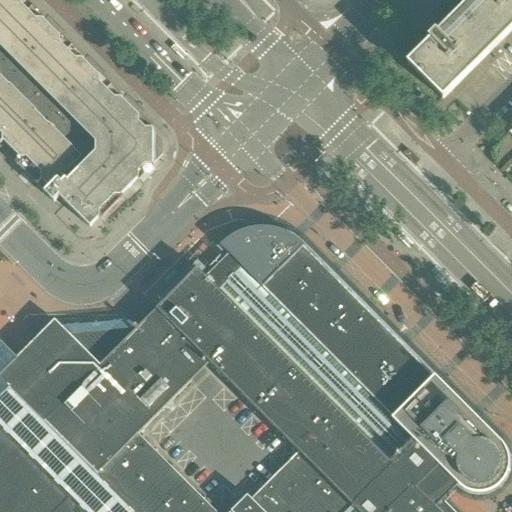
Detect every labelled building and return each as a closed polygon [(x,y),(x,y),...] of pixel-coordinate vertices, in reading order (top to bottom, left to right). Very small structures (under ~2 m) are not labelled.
[(0,0),(0,143),(3,141),(18,157),(13,162),(17,165),(16,166),(17,167),(17,166),(25,173),(24,174),(25,175),(26,174),(33,181),(32,182),(33,183),(34,182),(37,185),(42,180),(49,187),(43,193),(54,203),(60,196),(64,200),(62,201),(89,228),(98,220),(99,220),(100,219),(99,219),(102,216),(99,213),(106,205),(107,206),(108,205),(107,205),(115,197),(118,200),(121,197),(121,198),(122,197),(122,196),(137,181),(138,181),(139,180),(138,180),(138,179),(138,174),(138,173),(145,166),(146,167),(151,167),(151,166),(152,167),(153,166),(152,166),(162,155),(162,142),(152,132),(153,131),(152,130),(151,131),(151,130),(146,130),(145,131),(138,123),(141,120),(138,117),(139,117),(138,116),(137,116),(121,101),(122,100),(121,99),(121,100),(118,97),(115,100),(107,92),(108,92),(107,91),(106,92),(99,84),(102,81),(99,78),(100,77),(99,77),(98,77),(83,62),(83,61),(82,60),(82,61),(79,58),(76,61),(68,54),(69,53),(67,51),(67,52),(59,45),(62,42),(59,38),(60,38),(59,37),(58,38),(43,22),(44,21),(43,21),(42,21),(39,18),(36,21),(28,14),(29,13),(28,12),(28,13),(20,5),(20,0),(0,0)] [(511,0),(471,0),(436,35),(433,32),(426,39),(429,42),(406,65),(442,101),(452,90),(461,81),(468,74),(476,66),(484,58),(503,40),(511,32),(511,30),(511,0)] [(228,255),(260,287),(271,277),(289,238),(283,235),(277,233),(275,232),(269,231),(263,231),(261,231),(255,231),(247,233),(241,235),(235,238),(234,238),(228,242),(224,246),(222,248),(229,255),(228,255)] [(260,287),(292,319),(333,279),(300,246),(296,242),(289,238),(271,277),(260,287)] [(298,453),(288,464),(336,511),(346,511),(393,466),(347,420),(349,418),(208,276),(207,276),(198,267),(191,275),(147,319),(138,328),(98,367),(152,422),(174,399),(168,393),(184,377),(190,383),(191,382),(192,381),(199,374),(208,365),(209,364),(298,453)] [(292,319),(318,345),(358,304),(333,279),(292,319)] [(318,345),(349,377),(390,336),(358,304),(318,345)] [(15,398),(41,425),(98,367),(61,328),(60,327),(61,327),(54,321),(15,361),(21,367),(2,385),(15,398)] [(98,367),(138,328),(130,321),(61,327),(60,327),(61,328),(98,367)] [(349,377),(368,396),(389,375),(383,368),(403,349),(390,336),(349,377)] [(368,396),(394,421),(435,381),(403,349),(383,368),(389,375),(368,396)] [(41,425),(88,471),(136,423),(143,430),(152,422),(98,367),(41,425)] [(174,399),(190,383),(184,377),(168,393),(174,399)] [(435,381),(394,421),(428,455),(457,484),(458,483),(459,485),(464,489),(470,491),(472,491),(478,492),(485,491),(486,491),(492,488),(498,485),(499,483),(503,478),(505,472),(506,470),(506,464),(506,458),(505,456),(503,450),(499,445),(467,413),(466,412),(435,381)] [(88,471),(105,488),(148,446),(138,435),(143,430),(136,423),(88,471)] [(0,429),(0,466),(19,448),(0,429)] [(21,446),(19,448),(0,466),(0,511),(4,511),(46,471),(21,446)] [(105,488),(128,511),(133,511),(174,471),(148,446),(105,488)] [(336,511),(288,464),(275,476),(311,511),(336,511)] [(30,511),(59,484),(46,471),(4,511),(30,511)] [(133,511),(184,511),(200,497),(174,471),(133,511)] [(250,502),(260,511),(311,511),(275,476),(251,501),(250,502)] [(444,511),(436,504),(435,504),(414,483),(385,511),(444,511)] [(55,511),(71,496),(59,484),(30,511),(55,511)] [(86,511),(71,496),(55,511),(86,511)] [(184,511),(214,511),(200,497),(184,511)] [(260,511),(250,502),(251,501),(247,497),(233,511),(232,509),(228,511),(260,511)]
